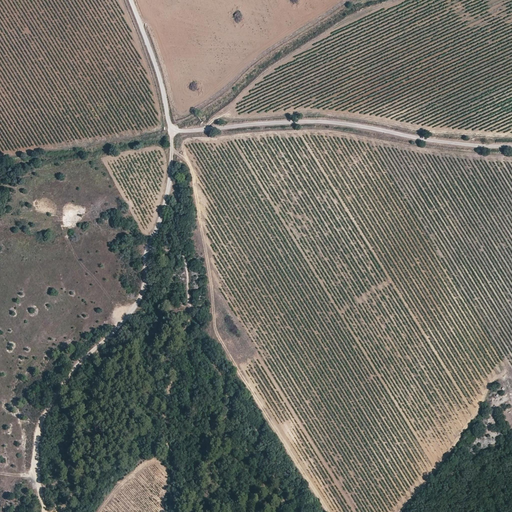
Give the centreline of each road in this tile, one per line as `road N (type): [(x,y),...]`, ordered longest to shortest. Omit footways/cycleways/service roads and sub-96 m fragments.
road 1 (track): [(44,511),(37,446),(48,409),(66,378),(139,301),(167,191),(172,132),(131,0)]
road 2 (track): [(511,145),(316,119),(172,132)]
